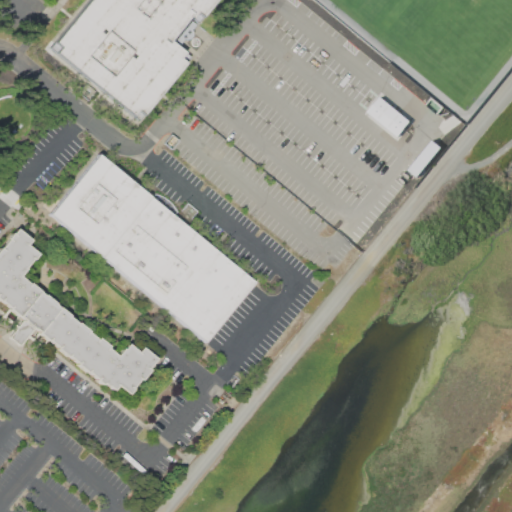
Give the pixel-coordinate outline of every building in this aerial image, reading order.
[(53,55),(138,125),(192,58),(170,40),(194,10),(202,17),(216,0),(87,0),(52,43),(59,48),(53,55)] [(395,138),(409,120),(378,96),(364,114),(395,138)] [(439,145),(429,139),(409,171),(419,177),(439,145)] [(48,214),(97,155),(252,282),(204,341),(48,214)] [(111,389),(106,385),(105,386),(100,382),(99,384),(94,379),(94,378),(85,370),(84,371),(74,363),(75,362),(65,355),(65,356),(55,348),(56,347),(46,339),(45,340),(35,332),(36,331),(32,327),(18,344),(7,336),(22,319),(17,315),(16,316),(6,308),(7,307),(0,300),(0,245),(6,238),(5,237),(9,232),(10,233),(14,228),(28,239),(24,244),(35,253),(30,258),(22,267),(23,268),(17,275),(27,283),(28,282),(37,290),(36,291),(41,295),(42,294),(52,302),(51,303),(56,307),(56,306),(66,314),(66,315),(75,323),(76,322),(86,330),(85,331),(94,338),(96,337),(106,345),(105,347),(114,355),(120,348),(121,349),(125,343),(135,352),(139,346),(153,358),(145,368),(146,369),(138,379),(136,378),(128,387),(130,388),(125,393),(114,384),(111,389)]
